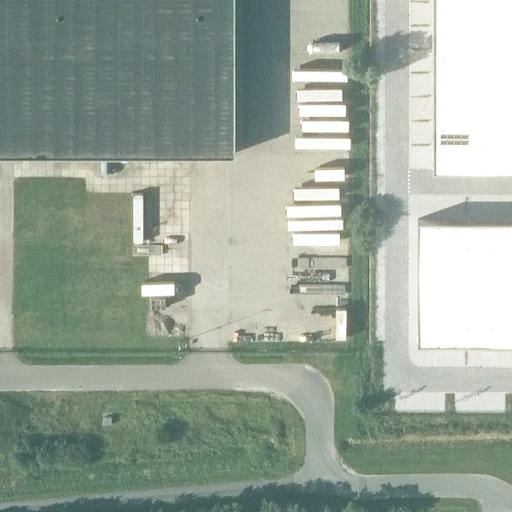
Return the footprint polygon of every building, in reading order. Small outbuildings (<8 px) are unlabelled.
[(0,0),(0,153),(234,154),(234,0),(0,0)] [(485,1),(433,1),(433,25),(485,25),(485,1)] [(511,1),(485,1),(485,25),(511,25),(511,1)] [(485,25),(433,25),(433,49),(485,49),(485,25)] [(511,25),(485,25),(485,49),(511,49),(511,25)] [(485,49),(433,49),(433,73),(485,73),(485,49)] [(511,49),(485,49),(485,73),(511,73),(511,49)] [(485,73),(433,73),(433,97),(485,97),(485,73)] [(511,73),(485,73),(485,97),(511,97),(511,73)] [(485,97),(433,97),(433,121),(485,121),(485,97)] [(511,97),(485,97),(485,121),(511,121),(511,97)] [(485,121),(433,121),(433,145),(485,145),(485,121)] [(511,121),(485,121),(485,145),(511,145),(511,121)] [(485,145),(433,145),(433,170),(485,170),(485,145)] [(511,145),(485,145),(485,170),(511,169),(511,145)] [(115,212),(144,214),(144,200),(116,198),(115,212)] [(441,218),(417,218),(417,270),(441,270),(441,218)] [(465,218),(441,218),(441,270),(465,270),(465,218)] [(489,218),(465,218),(465,270),(489,270),(489,218)] [(511,218),(489,218),(489,270),(511,270),(511,218)] [(164,259),(165,230),(134,229),(133,258),(164,259)] [(441,270),(417,270),(417,344),(441,344),(441,270)] [(465,270),(441,270),(441,344),(465,344),(465,270)] [(489,270),(465,270),(465,344),(489,344),(489,270)] [(511,270),(489,270),(489,344),(511,344),(511,270)]
